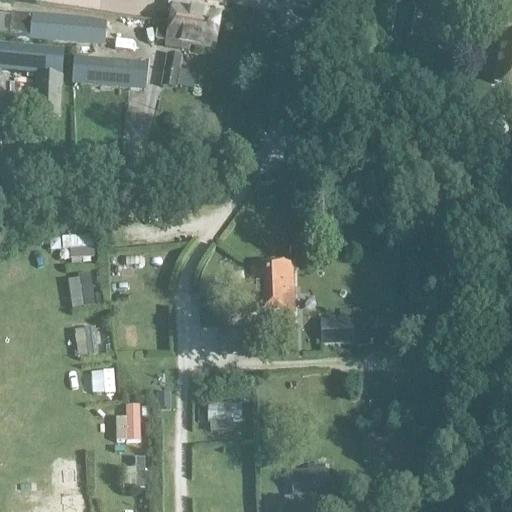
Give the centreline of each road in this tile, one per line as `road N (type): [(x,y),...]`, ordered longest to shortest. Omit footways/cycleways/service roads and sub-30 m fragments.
road 1 (unclassified): [(497,511),(504,321),(496,252),(476,207),(437,178),(407,168),(343,160),(270,166)]
road 2 (track): [(218,225),(180,290),(184,511)]
road 3 (unclassified): [(0,195),(49,182),(270,166)]
road 4 (track): [(433,381),(345,365),(182,364)]
road 5 (unclassified): [(270,166),(299,0)]
